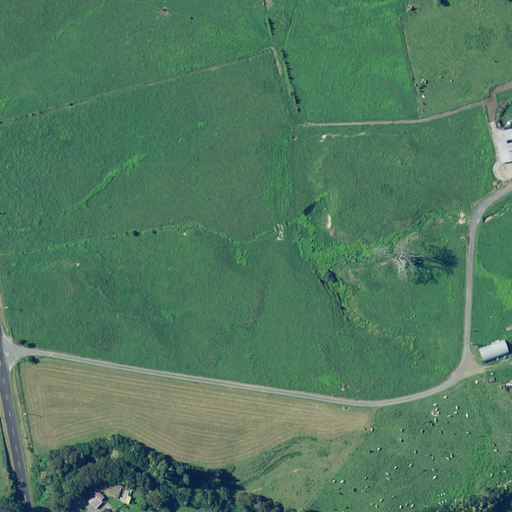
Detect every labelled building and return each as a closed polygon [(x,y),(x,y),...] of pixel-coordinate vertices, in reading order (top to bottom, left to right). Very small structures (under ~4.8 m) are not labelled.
[(511,139),(511,129),(495,134),(501,164),(511,161),(511,143),(507,144),(506,141),(511,139)] [(499,343),(491,345),(479,350),(484,362),(509,353),(505,341),(499,343)] [(90,493),(96,498),(97,497),(101,500),(107,495),(97,486),(90,493)] [(135,494),(125,491),(122,501),(126,503),(128,498),(133,500),(135,494)] [(101,500),(97,497),(96,498),(90,504),(94,507),(97,510),(103,502),(101,500)] [(90,504),(86,500),(75,511),(89,511),(94,507),(90,504)]
